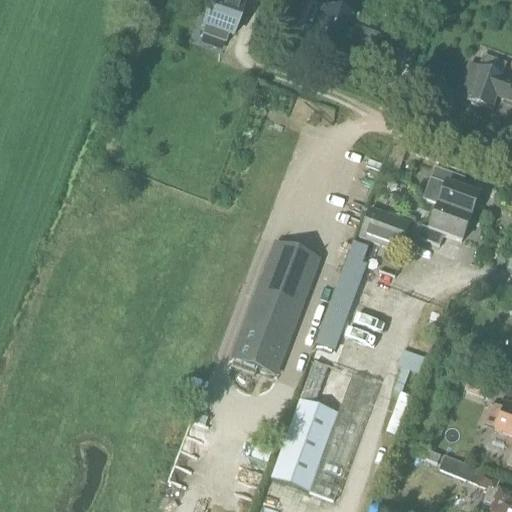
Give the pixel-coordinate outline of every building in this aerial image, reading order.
[(246,6),(241,4),(242,0),(213,0),(203,30),(204,30),(202,37),(226,45),(228,39),(234,41),(246,6)] [(406,41),(359,23),(324,10),(311,45),(345,58),(352,42),(377,51),(374,58),(384,61),(384,62),(387,63),(389,57),(399,61),(406,41)] [(482,57),(477,71),(468,68),(458,96),(467,99),(466,102),(469,103),(471,106),(478,108),(481,107),(491,111),(496,99),(511,104),(511,83),(503,80),(501,79),(505,65),(482,57)] [(435,169),(423,203),(438,209),(471,222),(480,199),(468,194),(465,185),(467,181),(444,173),(435,169)] [(430,232),(423,229),(419,241),(441,249),(444,243),(451,241),(462,245),(471,222),(438,209),(430,232)] [(411,227),(372,212),(361,240),(400,255),(411,227)] [(355,246),(349,262),(361,266),(366,250),(355,246)] [(319,264),(276,248),(235,360),(277,376),(319,264)] [(334,297),(328,312),(343,318),(349,303),(334,297)] [(470,379),(465,393),(487,401),(492,388),(470,379)] [(308,495),(337,416),(299,401),(269,481),(276,483),(308,495)] [(495,432),(511,438),(511,454),(507,467),(511,469),(511,410),(510,409),(511,405),(505,403),(495,432)] [(441,458),(398,441),(394,450),(437,467),(441,458)] [(482,474),(444,458),(438,473),(476,488),(482,474)] [(483,477),(480,487),(488,490),(483,504),(485,505),(482,511),(511,511),(511,496),(495,491),(498,482),(483,477)] [(302,511),(308,495),(276,483),(265,511),(302,511)]
